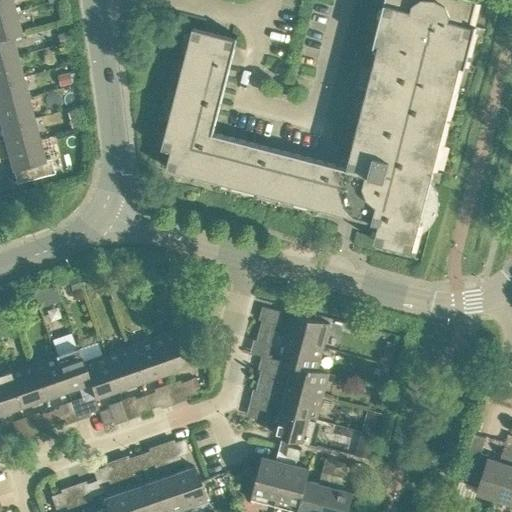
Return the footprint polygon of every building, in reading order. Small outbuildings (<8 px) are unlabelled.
[(0,0),(0,14),(14,11),(10,0),(0,0)] [(185,56),(162,147),(171,149),(166,167),(372,221),(377,226),(374,239),(412,249),(415,236),(420,234),(424,232),(425,231),(429,227),(432,224),(433,222),(434,220),(435,218),(436,215),(437,213),(438,211),(438,209),(438,206),(438,204),(438,202),(438,199),(438,197),(437,195),(437,192),(436,190),(435,188),(434,186),(433,184),(430,180),(459,66),(464,67),(476,22),(471,21),(476,0),(384,0),(373,44),(378,45),(346,167),(213,132),(237,38),(192,27),(191,31),(183,31),(180,54),(185,56)] [(0,36),(10,34),(10,35),(19,33),(14,11),(0,14),(0,36)] [(68,31),(58,34),(61,44),(71,42),(68,31)] [(0,60),(16,56),(10,35),(10,34),(0,36),(0,60)] [(0,82),(21,76),(16,56),(0,60),(0,82)] [(71,82),(68,72),(56,75),(58,86),(71,82)] [(0,103),(26,97),(21,76),(0,82),(0,103)] [(0,125),(32,117),(26,97),(0,103),(0,125)] [(0,139),(0,147),(37,138),(32,117),(0,125),(0,127),(3,139),(0,139)] [(37,138),(0,147),(0,157),(7,156),(11,169),(15,182),(53,172),(49,157),(43,159),(37,138)] [(81,287),(77,277),(68,280),(71,290),(81,287)] [(54,285),(33,292),(38,307),(59,299),(54,285)] [(293,313),(287,337),(323,346),(329,323),(293,313)] [(262,320),(259,330),(273,333),(275,323),(262,320)] [(172,329),(150,337),(162,372),(184,364),(172,329)] [(273,333),(259,330),(257,340),(270,343),(273,333)] [(150,337),(127,345),(139,380),(162,372),(150,337)] [(281,361),(293,364),(293,363),(317,369),(323,346),(287,337),(281,361)] [(382,355),(392,358),(396,344),(386,341),(382,355)] [(127,345),(103,354),(116,388),(139,380),(127,345)] [(76,346),(53,354),(65,389),(87,381),(88,381),(81,361),(82,361),(76,346)] [(53,354),(30,362),(43,397),(65,389),(53,354)] [(103,354),(82,361),(81,361),(88,381),(87,381),(92,395),(93,396),(116,388),(103,354)] [(30,362),(8,370),(21,404),(43,397),(30,362)] [(293,364),(286,386),(322,395),(328,372),(317,369),(293,363),(293,364)] [(261,369),(258,379),(272,382),(275,372),(261,369)] [(0,411),(21,404),(8,370),(0,372),(0,411)] [(179,382),(184,395),(194,392),(189,378),(179,382)] [(272,382),(258,379),(256,389),(269,392),(272,382)] [(286,386),(280,410),(316,419),(322,395),(286,386)] [(153,391),(144,394),(148,407),(158,404),(153,391)] [(148,407),(144,394),(134,398),(139,411),(148,407)] [(93,396),(92,395),(82,399),(87,412),(97,409),(93,396)] [(57,407),(48,411),(52,424),(62,421),(57,407)] [(97,411),(100,418),(102,424),(112,420),(107,407),(97,411)] [(316,419),(280,410),(274,433),(309,443),(316,419)] [(52,424),(48,411),(38,414),(43,427),(52,424)] [(366,421),(363,431),(375,434),(377,424),(366,421)] [(476,492),(497,499),(511,452),(511,445),(505,443),(499,460),(487,456),(489,452),(481,449),(485,436),(474,433),(459,479),(478,486),(476,492)] [(367,458),(373,438),(362,435),(356,455),(367,458)] [(173,441),(178,454),(188,451),(183,438),(173,441)] [(147,450),(138,454),(142,467),(152,463),(147,450)] [(511,452),(497,499),(511,503),(511,452)] [(142,467),(138,454),(128,457),(132,470),(142,467)] [(251,495),(275,501),(286,461),(262,455),(251,495)] [(322,471),(332,474),(336,460),(325,457),(322,471)] [(336,460),(332,474),(342,476),(345,463),(336,460)] [(275,501),(298,507),(306,479),(309,468),(286,461),(275,501)] [(193,465),(170,473),(182,508),(205,500),(193,465)] [(92,470),(95,479),(96,483),(97,483),(106,479),(102,466),(92,470)] [(170,473),(147,481),(158,511),(170,511),(182,508),(170,473)] [(95,479),(85,483),(90,496),(100,492),(97,483),(96,483),(95,479)] [(296,511),(321,511),(329,485),(306,479),(298,507),(296,511)] [(158,511),(147,481),(125,489),(132,511),(158,511)] [(329,485),(321,511),(347,511),(353,491),(329,485)] [(101,497),(104,507),(105,506),(106,511),(132,511),(125,489),(101,497)] [(64,505),(60,492),(50,495),(54,508),(64,505)]
